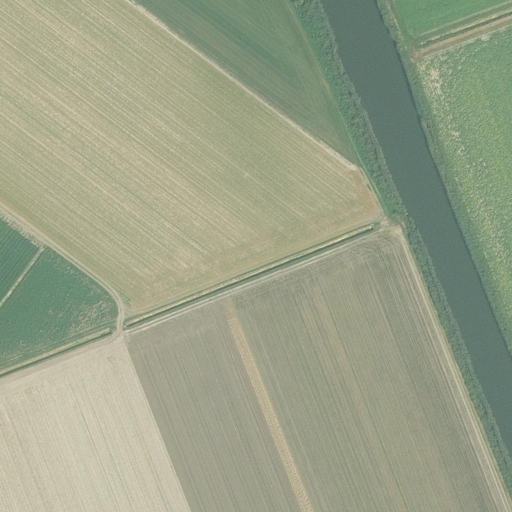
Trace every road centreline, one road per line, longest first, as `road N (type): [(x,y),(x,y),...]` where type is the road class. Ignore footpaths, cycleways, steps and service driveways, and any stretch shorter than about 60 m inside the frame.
road 1 (track): [(389,231),(0,385)]
road 2 (track): [(119,338),(120,300),(0,206)]
